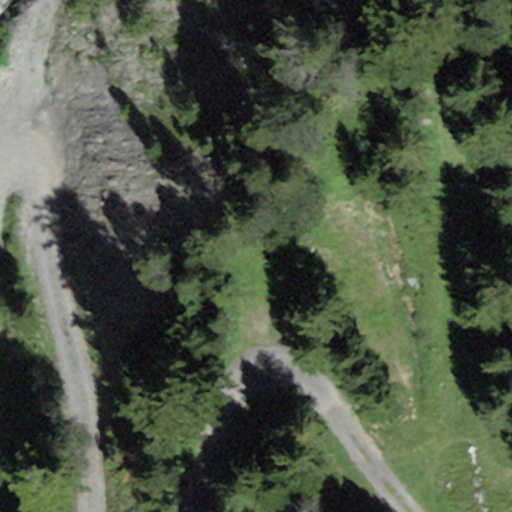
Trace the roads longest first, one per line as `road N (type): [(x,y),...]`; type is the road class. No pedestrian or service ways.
road 1 (track): [(89,511),(35,302),(40,204),(29,175),(12,161),(0,163)]
road 2 (track): [(406,511),(297,380),(254,369),(238,381),(197,511)]
